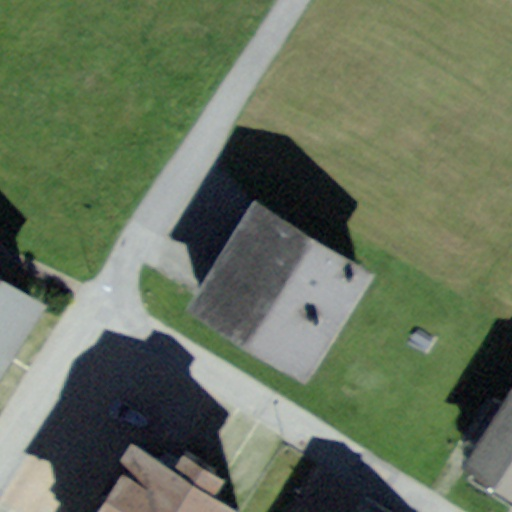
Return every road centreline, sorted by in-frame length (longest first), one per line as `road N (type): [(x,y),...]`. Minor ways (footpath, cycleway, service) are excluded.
road 1 (residential): [(440,511),(97,297)]
road 2 (residential): [(97,297),(293,0)]
road 3 (residential): [(0,450),(97,297)]
